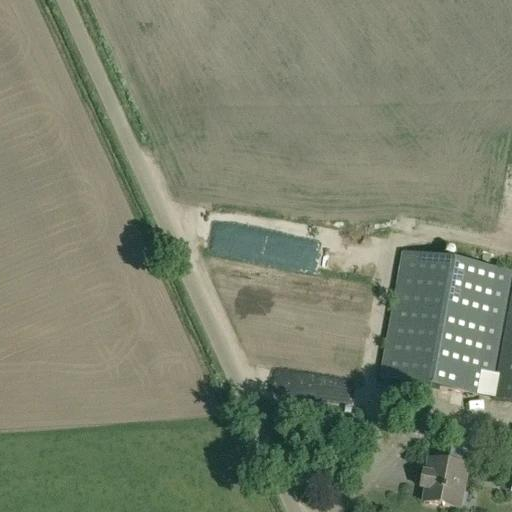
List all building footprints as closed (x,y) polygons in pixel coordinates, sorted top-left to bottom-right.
[(505,274),(414,257),(404,255),(381,380),(481,399),(505,274)] [(245,283),(245,302),(267,302),(268,284),(245,283)] [(307,295),(304,317),(353,325),(357,303),(343,301),(344,300),(333,298),(333,299),(307,295)] [(511,402),(511,301),(494,400),(511,402)] [(466,473),(467,469),(429,462),(426,479),(428,480),(423,505),(458,511),(463,488),(459,487),(462,472),(466,473)]
